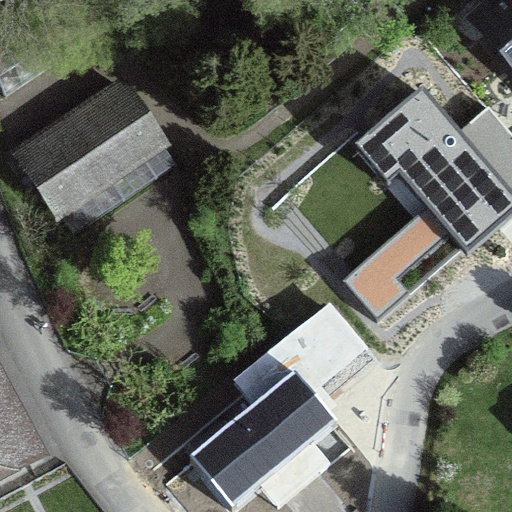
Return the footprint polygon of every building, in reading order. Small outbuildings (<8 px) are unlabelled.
[(511,0),(506,0),(478,25),(511,64),(511,0)] [(58,216),(164,146),(120,81),(15,152),(58,216)] [(459,137),(421,92),(360,144),(422,218),(348,280),(376,312),(511,198),(511,141),(488,113),(459,137)] [(259,405),(196,454),(233,501),(261,479),(278,501),(350,444),(315,400),(369,358),(330,309),(239,380),(259,405)] [(0,407),(0,466),(25,453),(0,407)]
